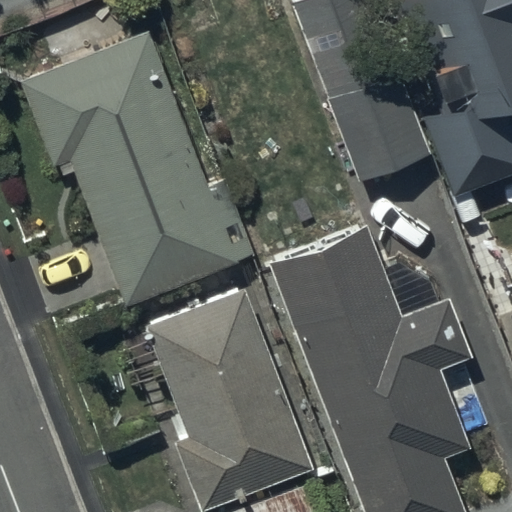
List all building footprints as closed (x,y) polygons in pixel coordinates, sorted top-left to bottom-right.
[(511,0),(393,0),(380,5),(455,194),(511,171),(511,127),(502,103),(511,99),(511,0)] [(144,31),(13,80),(46,167),(55,164),(59,177),(68,174),(116,303),(230,260),(144,31)] [(350,174),(424,145),(397,73),(350,91),(329,34),(301,44),(350,174)] [(363,224),(265,264),(361,511),(465,511),(443,459),(494,438),(465,366),(436,378),(433,369),(468,355),(444,298),(401,316),(363,224)] [(239,285),(141,323),(184,435),(167,442),(193,510),(308,465),(239,285)] [(324,511),(311,478),(226,511),(324,511)]
